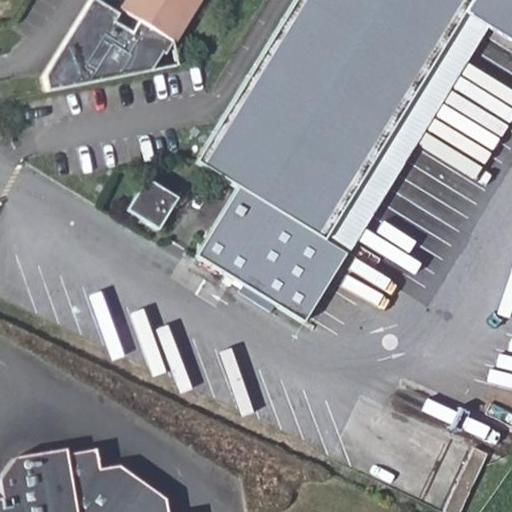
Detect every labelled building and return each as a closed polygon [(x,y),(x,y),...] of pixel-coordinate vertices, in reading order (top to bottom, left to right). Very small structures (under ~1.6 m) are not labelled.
[(124,0),(119,9),(137,20),(130,31),(112,21),(117,13),(95,0),(88,0),(42,75),(46,93),(149,72),(162,52),(165,53),(197,0),(124,0)] [(295,323),(340,253),(318,238),(464,5),(486,19),(508,32),(511,24),(511,0),(293,0),(193,160),(233,186),(191,256),(295,323)] [(318,238),(340,253),(486,19),(464,5),(318,238)] [(143,180),(123,210),(152,230),(173,198),(143,180)] [(0,511),(149,511),(110,470),(90,473),(87,453),(57,458),(52,454),(2,462),(0,469),(0,511)] [(469,456),(441,511),(452,511),(478,459),(469,456)]
